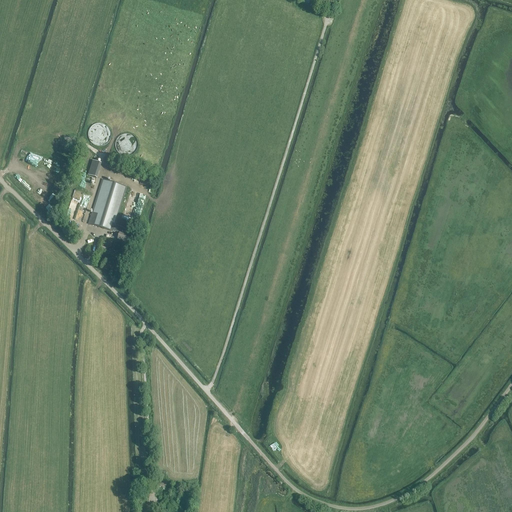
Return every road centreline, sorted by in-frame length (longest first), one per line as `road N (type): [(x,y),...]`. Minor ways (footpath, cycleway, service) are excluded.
road 1 (unclassified): [(209,393),(330,17)]
road 2 (unclassified): [(340,508),(401,496),(422,482),(476,433),(511,385)]
road 3 (unclassified): [(147,326),(0,178)]
road 4 (unclassified): [(340,508),(287,483),(209,393)]
road 5 (unclassified): [(149,490),(141,334),(147,326)]
